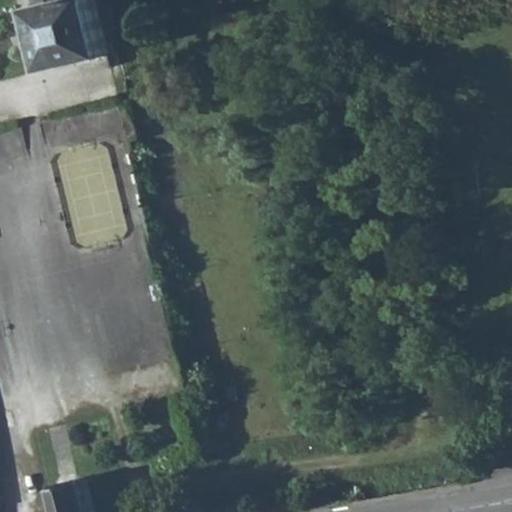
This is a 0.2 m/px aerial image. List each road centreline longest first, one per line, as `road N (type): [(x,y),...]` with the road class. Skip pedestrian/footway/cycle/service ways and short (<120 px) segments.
road 1 (track): [(113,389),(132,473),(153,487),(375,458),(415,432),(422,399),(375,144),(366,0)]
road 2 (unknown): [(26,511),(0,345)]
